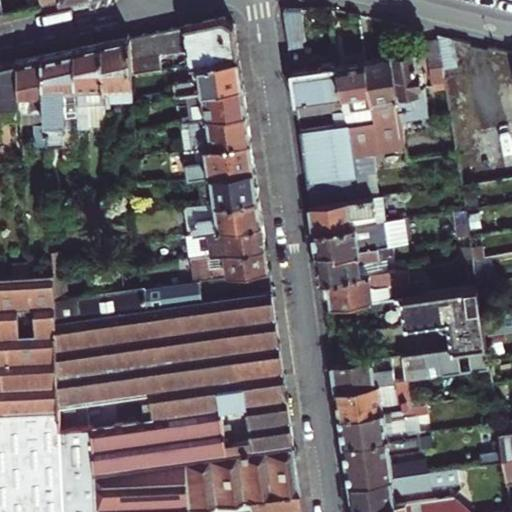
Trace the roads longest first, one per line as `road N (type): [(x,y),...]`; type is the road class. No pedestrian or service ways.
road 1 (residential): [(257,0),(329,511)]
road 2 (residential): [(139,10),(0,40)]
